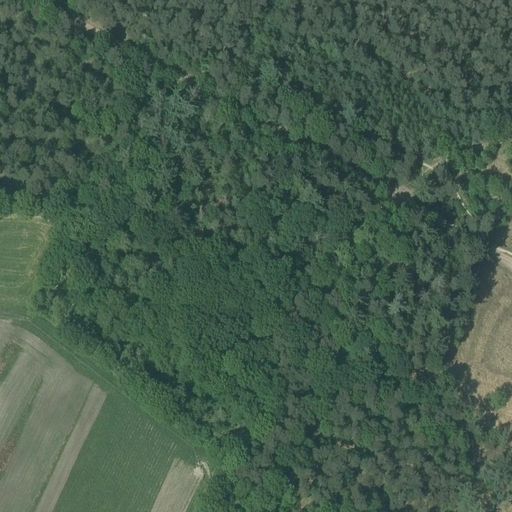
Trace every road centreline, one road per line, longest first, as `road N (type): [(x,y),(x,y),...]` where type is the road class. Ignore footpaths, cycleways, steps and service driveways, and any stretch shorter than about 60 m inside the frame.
road 1 (track): [(34,0),(394,197)]
road 2 (track): [(394,197),(511,262)]
